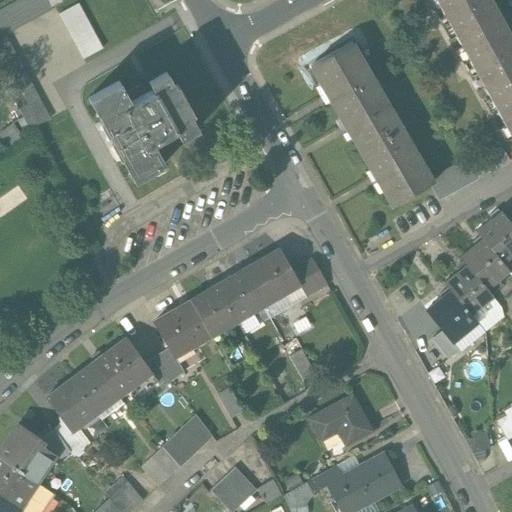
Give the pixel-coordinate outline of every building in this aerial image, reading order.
[(52,10),(46,0),(18,0),(0,10),(0,76),(30,131),(50,120),(5,36),(52,10)] [(435,0),(455,36),(496,12),(489,0),(435,0)] [(77,5),(59,15),(83,60),(102,50),(77,5)] [(455,36),(482,87),(511,70),(511,40),(496,12),(455,36)] [(333,109),(375,85),(352,46),(311,70),(333,109)] [(511,70),(482,87),(510,138),(511,136),(511,70)] [(119,83),(88,99),(132,182),(164,166),(152,144),(175,132),(178,139),(196,129),(189,116),(191,114),(176,85),(173,87),(166,73),(148,83),(153,92),(130,104),(119,83)] [(361,156),(403,131),(375,85),(333,109),(361,156)] [(403,131),(361,156),(391,207),(428,186),(433,183),(430,178),(403,131)] [(468,160),(479,179),(509,162),(498,143),(468,160)] [(430,178),(433,183),(428,186),(437,203),(479,180),(479,179),(468,160),(467,159),(430,178)] [(475,232),(482,240),(502,265),(511,256),(511,226),(501,212),(475,232)] [(460,258),(466,265),(486,291),(508,273),(502,265),(482,240),(478,243),(460,258)] [(280,253),(242,274),(261,306),(271,301),(269,297),(282,290),(284,293),(297,287),(299,286),(291,272),(280,253)] [(325,287),(311,262),(311,261),(291,272),(299,286),(297,287),(304,299),(325,287)] [(462,269),(444,284),(450,292),(470,316),(493,298),(486,291),(466,265),(462,269)] [(242,274),(217,289),(233,318),(249,310),(250,313),(261,307),(242,274)] [(217,289),(191,304),(207,333),(222,325),(224,328),(235,322),(233,318),(217,289)] [(470,316),(450,292),(445,296),(426,311),(442,331),(452,344),(453,343),(477,324),(470,316)] [(191,304),(153,325),(168,350),(172,358),(174,357),(172,354),(189,345),(190,348),(209,337),(207,333),(191,304)] [(453,343),(452,344),(442,331),(431,340),(447,360),(460,351),(453,343)] [(327,335),(313,343),(326,366),(340,358),(327,335)] [(101,356),(92,362),(94,364),(115,393),(118,397),(132,387),(129,383),(146,370),(149,374),(150,373),(144,365),(126,340),(102,357),(101,356)] [(150,373),(149,374),(161,390),(182,374),(172,358),(168,350),(144,365),(150,373)] [(315,375),(301,351),(291,357),(304,381),(315,375)] [(94,364),(71,380),(93,409),(96,414),(105,406),(103,402),(115,393),(94,364)] [(78,421),(93,409),(71,380),(45,399),(63,423),(70,433),(71,432),(81,425),(78,421)] [(229,390),(216,397),(229,419),(241,412),(229,390)] [(351,396),(307,419),(318,438),(334,429),(344,448),(371,433),(351,396)] [(506,417),(495,422),(506,442),(511,438),(511,407),(504,412),(506,417)] [(212,438),(195,416),(141,469),(158,489),(212,438)] [(38,445),(52,454),(54,456),(66,447),(69,451),(80,443),(71,432),(70,433),(63,423),(39,440),(41,441),(38,445)] [(17,425),(0,449),(0,458),(33,481),(52,454),(38,445),(41,441),(39,440),(17,425)] [(487,441),(475,442),(477,456),(489,454),(487,441)] [(352,511),(401,487),(385,456),(359,469),(325,487),(326,488),(338,511),(352,511)] [(0,496),(16,507),(33,481),(0,458),(0,496)] [(325,487),(359,469),(354,458),(303,485),(289,493),(281,497),(289,511),(306,511),(306,505),(309,499),(316,493),(326,488),(325,487)] [(234,469),(210,492),(229,511),(235,511),(256,492),(234,469)] [(303,485),(297,475),(283,482),(289,493),(303,485)] [(273,481),(257,490),(265,506),(281,497),(273,481)] [(95,511),(132,511),(140,505),(123,486),(95,511)] [(0,511),(12,511),(16,507),(0,496),(0,511)]
